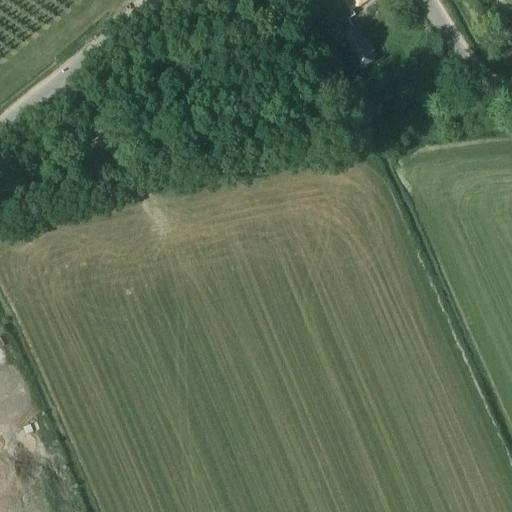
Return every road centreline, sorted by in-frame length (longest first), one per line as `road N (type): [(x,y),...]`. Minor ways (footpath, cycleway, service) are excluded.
road 1 (unclassified): [(0,136),(162,0)]
road 2 (track): [(151,197),(60,85)]
road 3 (unclassified): [(419,0),(490,86),(511,91)]
